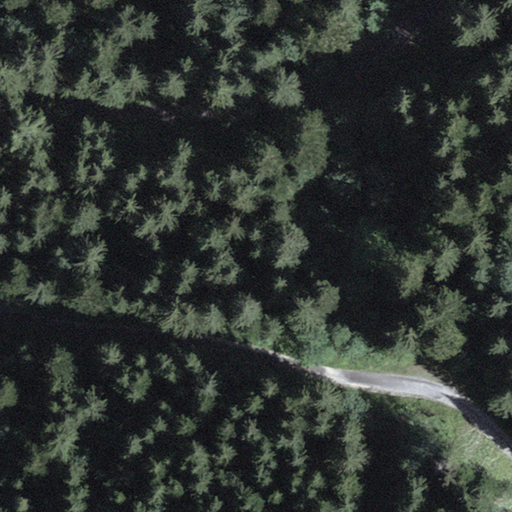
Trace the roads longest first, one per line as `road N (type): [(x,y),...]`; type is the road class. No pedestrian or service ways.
road 1 (track): [(511,445),(454,387),(360,378),(142,332),(0,316)]
road 2 (unclassified): [(438,0),(311,92),(282,103),(154,109),(0,87)]
